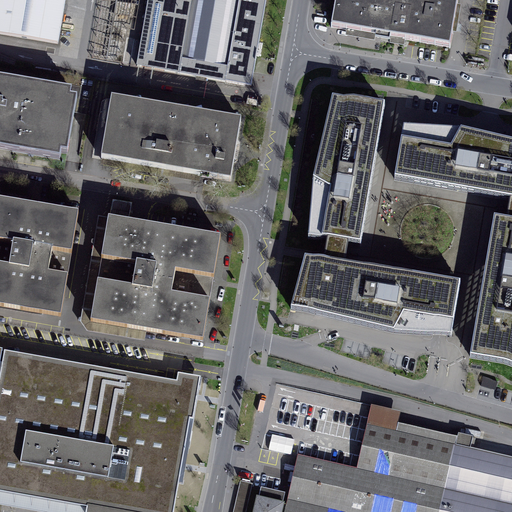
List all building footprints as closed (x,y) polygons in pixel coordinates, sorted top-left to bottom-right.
[(0,0),(0,37),(60,47),(68,0),(0,0)] [(108,0),(100,47),(260,77),(273,0),(108,0)] [(350,0),(346,25),(462,44),(469,0),(350,0)] [(0,75),(0,140),(77,153),(88,90),(0,75)] [(394,99),(338,90),(316,180),(315,235),(371,243),(378,196),(394,99)] [(119,95),(107,163),(238,183),(250,117),(119,95)] [(511,129),(460,117),(408,116),(398,171),(479,185),(511,190),(511,129)] [(0,258),(0,302),(75,314),(82,271),(61,268),(65,245),(88,248),(94,207),(0,193),(0,233),(25,238),(21,262),(0,258)] [(511,210),(497,208),(482,302),(473,354),(511,360),(511,210)] [(118,216),(101,317),(213,336),(230,235),(118,216)] [(470,277),(312,247),(300,305),(346,316),(401,330),(448,334),(459,335),(470,277)] [(0,344),(0,497),(86,511),(181,511),(205,380),(191,377),(0,344)] [(409,417),(412,405),(378,397),(364,461),(306,448),(300,474),(291,511),(511,511),(511,446),(493,443),(494,436),(409,417)] [(270,450),(292,454),(295,437),(272,434),(270,450)] [(242,480),(239,495),(250,497),(253,482),(242,480)] [(284,511),(287,505),(257,498),(253,511),(284,511)]
